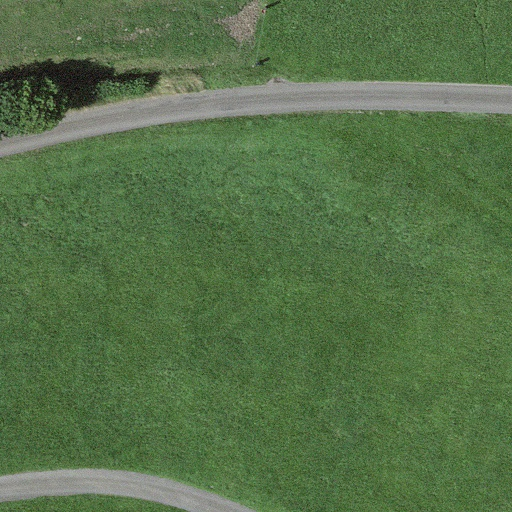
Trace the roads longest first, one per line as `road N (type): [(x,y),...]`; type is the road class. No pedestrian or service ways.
road 1 (unclassified): [(0,156),(118,123),(259,108),(511,111)]
road 2 (unclassified): [(0,500),(112,492),(216,511)]
